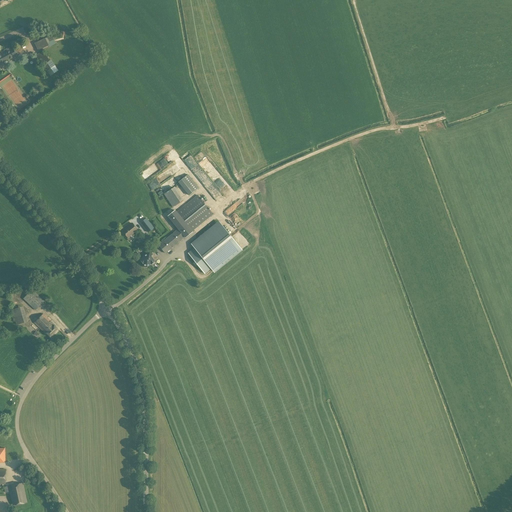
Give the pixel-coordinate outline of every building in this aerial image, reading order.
[(47,42),(37,47),(38,50),(49,45),(47,42)] [(20,46),(14,49),(0,56),(0,63),(17,54),(17,56),(23,52),(20,46)] [(43,65),(50,60),(43,50),(36,55),(43,65)] [(45,67),(49,76),(56,73),(52,64),(45,67)] [(12,73),(0,80),(0,81),(8,95),(10,95),(18,109),(29,103),(12,73)] [(179,182),(190,195),(199,188),(188,175),(179,182)] [(172,207),(184,200),(175,187),(164,194),(172,207)] [(193,232),(192,231),(213,214),(197,195),(177,211),(175,210),(168,216),(178,229),(158,245),(165,253),(185,237),(185,238),(193,232)] [(154,228),(146,218),(141,223),(148,232),(154,228)] [(243,250),(220,223),(218,221),(191,244),(194,248),(188,253),(206,274),(212,269),(215,273),(243,250)] [(133,223),(123,231),(128,237),(138,230),(133,223)] [(146,267),(151,264),(152,264),(154,262),(155,261),(158,258),(155,255),(156,255),(152,250),(150,252),(150,251),(143,256),(144,257),(140,260),(146,267)] [(44,301),(32,289),(23,299),(36,310),(44,301)] [(11,314),(13,322),(16,321),(17,325),(28,322),(23,306),(12,309),(13,313),(11,314)] [(46,334),(47,333),(50,337),(58,329),(54,325),(55,325),(43,314),(35,323),(46,334)] [(27,503),(22,483),(9,486),(4,487),(5,492),(10,491),(13,506),(27,503)]
